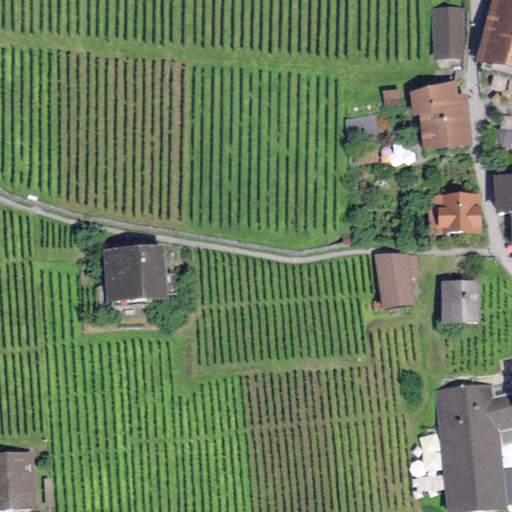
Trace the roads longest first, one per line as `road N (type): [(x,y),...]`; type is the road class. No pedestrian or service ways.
road 1 (residential): [(499,251),(368,250),(299,259),(79,223),(0,198)]
road 2 (residential): [(499,251),(471,96),(474,0)]
